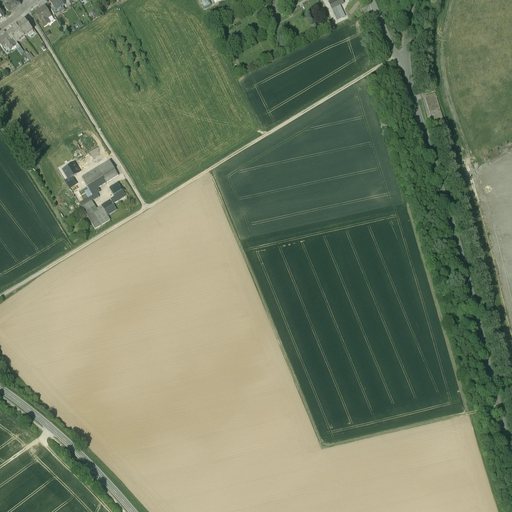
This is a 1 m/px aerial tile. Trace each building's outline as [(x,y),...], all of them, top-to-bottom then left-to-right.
[(4,0),(2,2),(9,12),(20,4),(16,0),(4,0)] [(56,11),(65,5),(64,4),(61,0),(49,0),(49,1),(54,8),(56,11)] [(335,0),(328,3),(331,10),(340,6),(344,4),(342,0),(335,0)] [(45,6),(35,13),(41,23),(44,27),(50,23),(47,18),(50,16),(45,6)] [(345,17),(340,6),(331,10),(336,21),(345,17)] [(24,20),(16,26),(24,36),(27,34),(26,33),(31,29),(24,20)] [(24,36),(16,26),(8,32),(16,42),(19,40),(18,39),(23,36),(24,37),(24,36)] [(18,45),(16,42),(8,32),(0,37),(0,42),(4,47),(7,44),(11,50),(18,45)] [(440,111),(430,115),(434,127),(444,124),(440,111)] [(95,190),(118,176),(110,161),(82,178),(88,187),(92,184),(95,190)] [(73,164),(63,170),(68,179),(70,178),(79,172),(73,164)] [(70,178),(68,179),(65,181),(70,190),(77,186),(72,179),(70,178)] [(100,197),(95,190),(92,184),(88,187),(93,195),(78,204),(81,208),(82,208),(92,202),(100,197)] [(115,198),(111,200),(113,205),(119,201),(121,204),(127,200),(121,192),(122,191),(118,184),(109,189),(115,198)] [(103,205),(109,215),(117,210),(113,205),(111,200),(103,205)] [(94,214),(103,208),(102,206),(96,210),(92,202),(82,208),(95,230),(101,226),(94,214)] [(110,220),(103,208),(94,214),(101,226),(110,220)]
